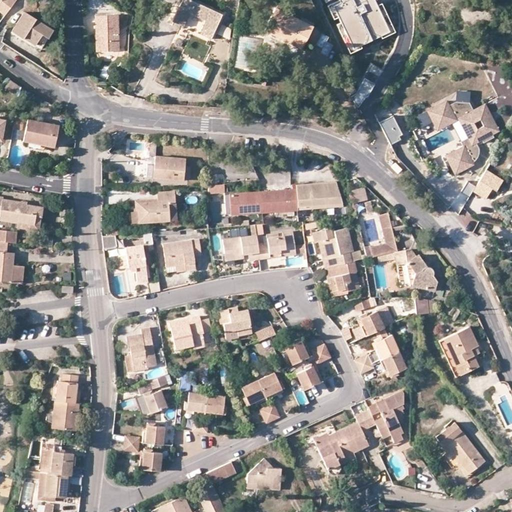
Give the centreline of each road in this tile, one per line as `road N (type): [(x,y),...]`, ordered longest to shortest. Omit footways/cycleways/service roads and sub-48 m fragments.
road 1 (residential): [(97,315),(271,282),(293,293),(329,335),(350,389),(331,407),(91,511)]
road 2 (tertiary): [(365,163),(306,136),(118,115),(86,104)]
road 3 (tertiary): [(511,370),(460,263),(365,163)]
road 4 (residential): [(88,511),(103,394),(97,315)]
road 5 (residential): [(338,511),(383,494),(459,506),(511,476)]
road 6 (residential): [(403,0),(407,29),(373,105),(379,141),(365,163)]
road 7 (residential): [(97,315),(89,184)]
